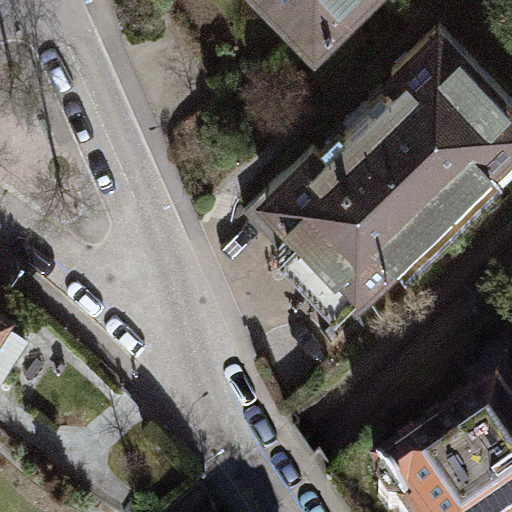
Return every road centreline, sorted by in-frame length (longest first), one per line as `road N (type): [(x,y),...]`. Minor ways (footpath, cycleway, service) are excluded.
road 1 (residential): [(162,319),(132,204),(42,0)]
road 2 (residential): [(287,511),(162,319)]
road 3 (residential): [(0,217),(162,319)]
